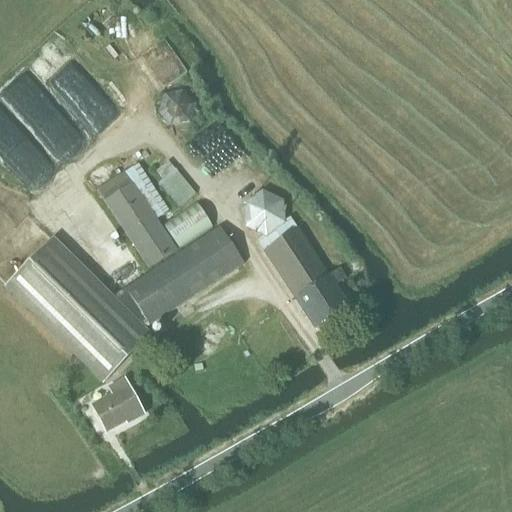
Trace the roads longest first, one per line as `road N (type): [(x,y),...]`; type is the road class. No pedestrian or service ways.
road 1 (unclassified): [(129,511),(511,298)]
road 2 (track): [(149,121),(29,211),(0,192)]
